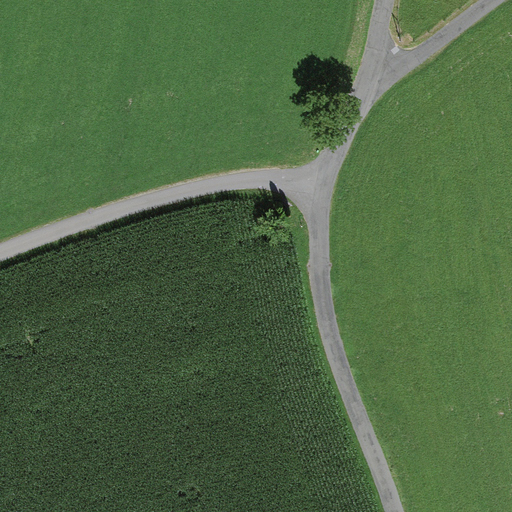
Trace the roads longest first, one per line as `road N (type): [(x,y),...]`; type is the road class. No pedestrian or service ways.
road 1 (residential): [(317,178),(322,305),(393,511)]
road 2 (unclassified): [(317,178),(243,176),(124,203),(0,248)]
road 3 (unclassified): [(356,111),(436,36),(490,0)]
